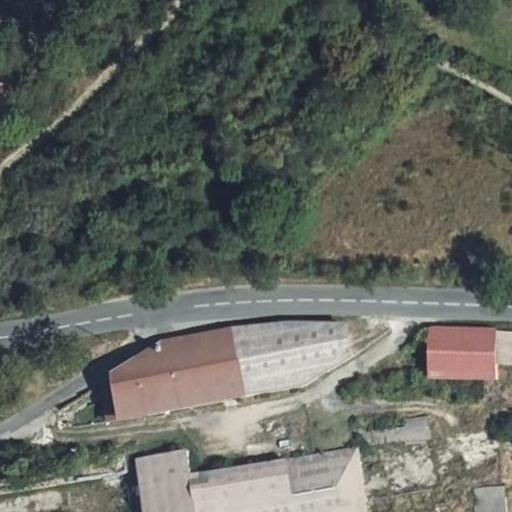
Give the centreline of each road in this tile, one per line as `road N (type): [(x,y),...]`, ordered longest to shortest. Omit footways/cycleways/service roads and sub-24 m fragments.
road 1 (track): [(37,412),(66,434),(301,401),(402,334),(409,308)]
road 2 (tertiary): [(511,311),(274,304),(162,314)]
road 3 (track): [(181,0),(0,173)]
road 4 (track): [(511,450),(474,440),(447,410),(340,408),(320,388)]
road 5 (unclassified): [(162,314),(110,362),(0,433)]
road 6 (tertiary): [(162,314),(0,340)]
